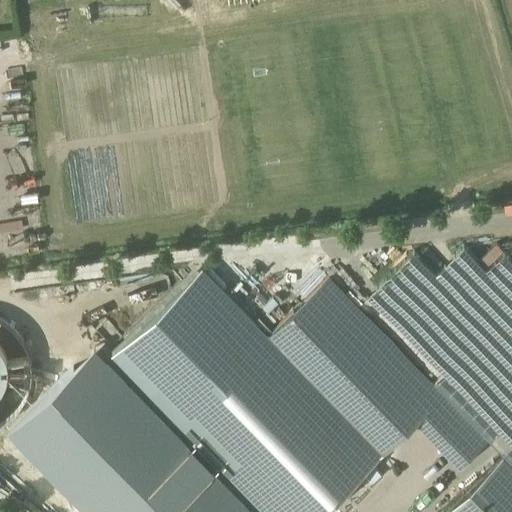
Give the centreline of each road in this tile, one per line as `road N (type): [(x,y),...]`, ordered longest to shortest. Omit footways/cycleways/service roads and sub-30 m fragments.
road 1 (unknown): [(189,462),(153,428),(84,395),(56,346),(0,294)]
road 2 (unknown): [(142,511),(189,462),(240,511)]
road 3 (unknown): [(511,437),(407,511)]
